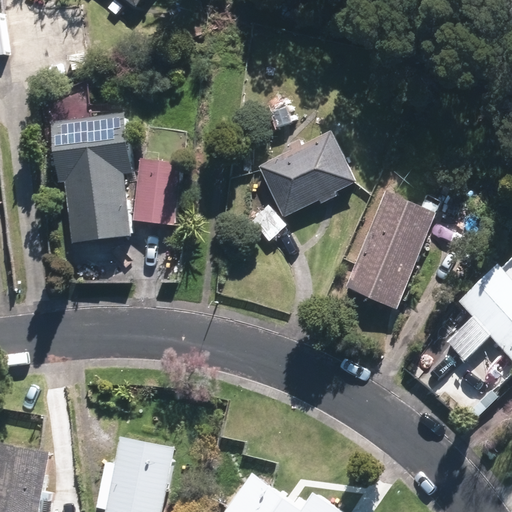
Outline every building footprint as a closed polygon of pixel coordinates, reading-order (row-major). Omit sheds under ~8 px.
[(8,13),(0,14),(0,55),(13,54),(8,13)] [(290,106),(277,110),(283,126),(296,121),(290,106)] [(135,113),(64,121),(70,177),(77,176),(85,237),(138,230),(131,169),(142,167),(135,113)] [(193,135),(159,130),(155,152),(189,157),(193,135)] [(338,132),(270,167),(292,210),(360,176),(338,132)] [(187,163),(151,159),(144,218),(180,222),(187,163)] [(444,213),(400,193),(359,282),(404,302),(444,213)] [(273,199),(257,213),(279,238),(294,224),(273,199)] [(511,262),(472,299),(485,313),(456,340),(474,360),(503,332),(511,341),(511,262)] [(165,511),(178,448),(131,439),(116,511),(165,511)] [(40,511),(51,456),(0,447),(0,511),(40,511)] [(339,511),(309,492),(295,511),(339,511)]
